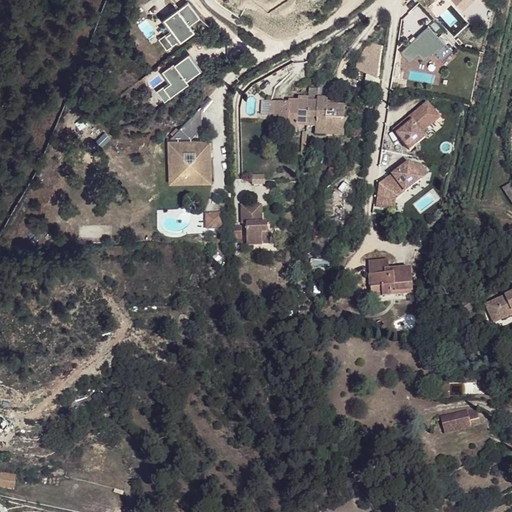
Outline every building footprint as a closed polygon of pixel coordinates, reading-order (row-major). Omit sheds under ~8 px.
[(194,34),(191,30),(200,22),(188,7),(165,26),(174,36),(166,42),(173,51),(194,34)] [(173,51),(166,42),(161,47),(168,56),(173,51)] [(368,47),(364,50),(356,70),(376,80),(381,47),(377,46),(373,45),(368,47)] [(184,90),(197,79),(184,63),(171,74),(170,73),(159,82),(168,92),(160,99),(167,107),(186,92),(184,90)] [(309,89),(309,98),(328,99),(329,80),(319,90),(309,89)] [(309,102),(309,98),(299,98),(299,101),(290,101),(290,104),(288,104),(275,104),(275,117),(274,129),(289,130),(299,131),(299,127),(307,128),(309,102)] [(328,99),(309,98),(309,102),(307,128),(316,129),(316,136),(326,136),(326,132),(339,132),(340,123),(345,124),(345,107),(335,107),(327,107),(328,103),(328,99)] [(167,107),(160,99),(154,103),(161,112),(167,107)] [(173,133),(170,136),(192,135),(198,126),(198,105),(178,127),(173,133)] [(420,134),(426,129),(421,122),(427,117),(420,109),(402,124),(406,128),(398,134),(410,150),(424,138),(420,134)] [(432,124),(427,117),(421,122),(426,129),(432,124)] [(398,134),(406,128),(402,124),(394,131),(398,134)] [(174,164),(174,180),(185,179),(191,172),(200,172),(200,178),(210,178),(209,155),(206,156),(206,151),(205,138),(198,138),(199,143),(192,144),(192,139),(168,140),(170,164),(174,164)] [(406,192),(422,180),(410,164),(394,176),(406,192)] [(428,175),(421,166),(410,164),(422,180),(428,175)] [(252,184),(264,184),(264,175),(253,175),(252,184)] [(406,192),(394,176),(384,183),(394,185),(398,189),(396,199),(406,192)] [(396,199),(398,189),(394,185),(384,183),(380,186),(377,206),(395,209),(396,199)] [(511,185),(511,184),(503,189),(511,204),(511,185)] [(248,222),(249,245),(261,245),(261,233),(268,233),(268,222),(264,222),(264,206),(248,206),(248,222)] [(223,214),(206,214),(207,230),(224,229),(223,214)] [(244,239),(243,226),(234,227),(235,240),(244,239)] [(261,233),(261,245),(271,245),(271,233),(268,233),(261,233)] [(373,272),(374,292),(385,291),(386,297),(387,298),(395,297),(395,292),(399,292),(399,294),(416,292),(414,268),(386,271),(385,262),(372,263),(373,272)] [(386,300),(386,297),(385,291),(374,292),(375,301),(386,300)] [(386,297),(386,300),(391,300),(416,298),(416,292),(399,294),(399,292),(395,292),(395,297),(387,298),(386,297)] [(511,294),(491,305),(500,322),(511,317),(511,313),(511,312),(511,294)] [(484,308),(492,325),(500,322),(491,305),(484,308)] [(441,417),(445,433),(471,427),(469,420),(478,418),(476,409),(441,417)] [(302,425),(308,421),(303,414),(298,419),(302,425)] [(469,420),(471,427),(480,425),(478,418),(469,420)] [(19,475),(0,471),(0,486),(16,489),(19,475)]
